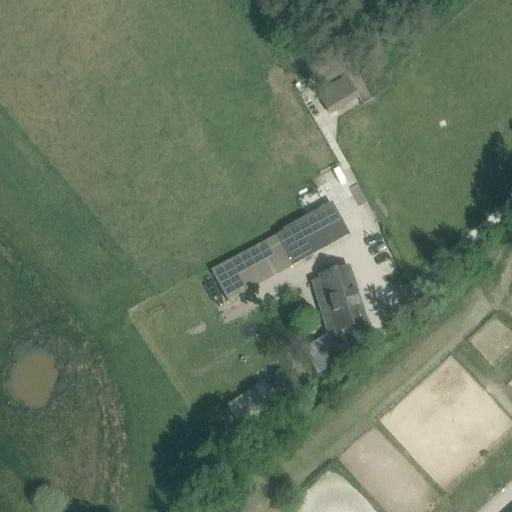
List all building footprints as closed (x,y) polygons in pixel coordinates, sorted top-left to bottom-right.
[(375,81),(366,65),(322,92),(331,108),(375,81)] [(307,221),(276,238),(292,266),(323,249),(307,221)] [(211,273),(228,301),(238,296),(222,267),(211,273)] [(362,321),(347,273),(323,280),(338,329),(362,321)] [(327,335),(302,350),(313,367),(317,375),(335,364),(350,355),(343,344),(336,349),(327,335)] [(300,384),(280,371),(271,384),(291,398),(300,384)] [(274,387),(233,407),(249,438),(289,418),(274,387)]
